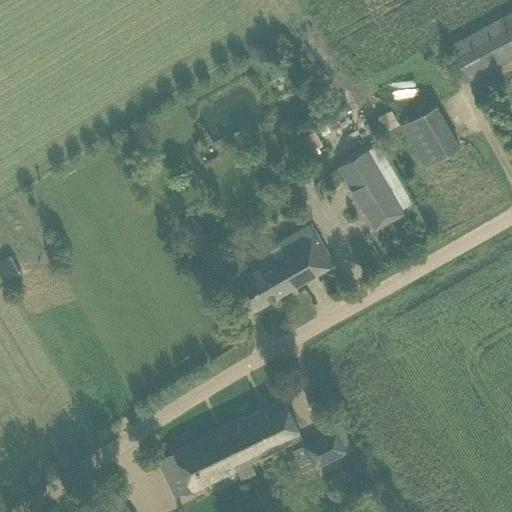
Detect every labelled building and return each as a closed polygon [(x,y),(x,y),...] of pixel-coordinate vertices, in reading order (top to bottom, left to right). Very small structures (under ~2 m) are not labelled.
[(511,9),(448,45),(467,80),(511,55),(511,9)] [(435,102),(398,122),(421,164),(458,144),(435,102)] [(365,147),(338,162),(363,205),(390,189),(365,147)] [(234,279),(252,310),(332,263),(309,223),(247,259),(243,251),(227,260),(237,277),(234,279)] [(11,256),(0,261),(0,266),(7,279),(9,285),(22,277),(11,256)] [(156,459),(174,496),(235,467),(240,477),(253,471),(248,460),(300,435),(282,398),(156,459)] [(317,465),(346,451),(335,428),(306,442),(317,465)]
